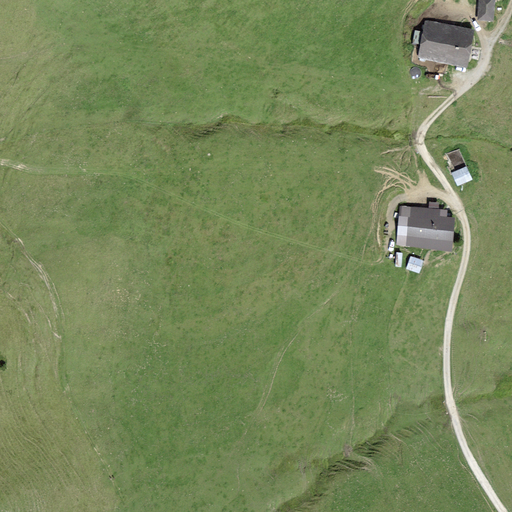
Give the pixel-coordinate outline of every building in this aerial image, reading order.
[(493,0),(481,0),(480,20),(492,20),(493,0)] [(429,20),(422,56),(439,59),(439,61),(441,62),(442,59),(466,64),(470,45),(472,45),(474,38),(471,38),(472,31),(433,24),(434,21),(429,20)] [(458,170),(450,173),(455,185),(463,181),(458,170)] [(404,208),(401,242),(439,246),(439,248),(450,249),(454,218),(446,217),(447,213),(439,212),(439,210),(435,209),(435,212),(404,208)] [(419,263),(407,259),(403,271),(415,275),(419,263)]
